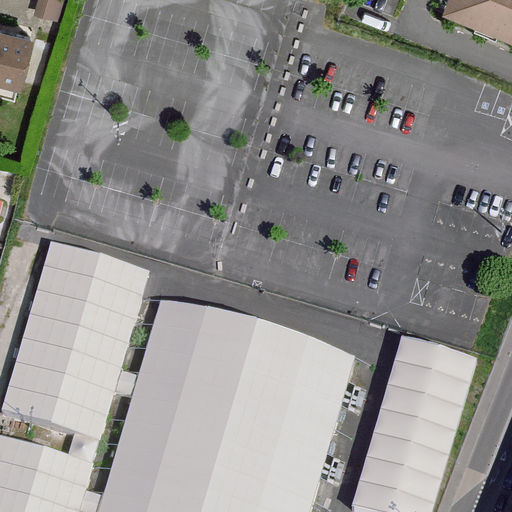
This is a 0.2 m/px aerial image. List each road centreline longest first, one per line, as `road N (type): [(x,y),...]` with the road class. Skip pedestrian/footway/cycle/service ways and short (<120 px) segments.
road 1 (unknown): [(283,115),(251,226),(248,270)]
road 2 (tertiary): [(511,396),(461,511)]
